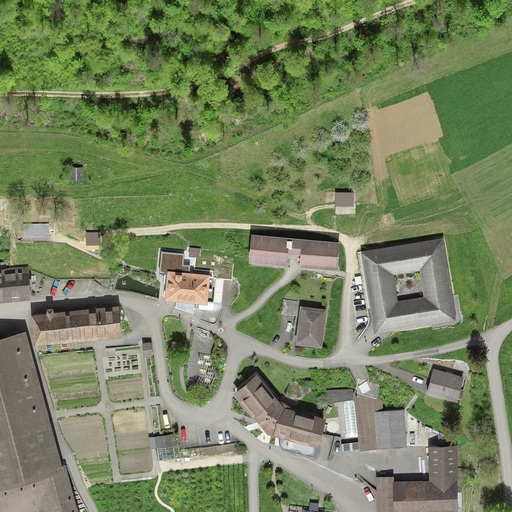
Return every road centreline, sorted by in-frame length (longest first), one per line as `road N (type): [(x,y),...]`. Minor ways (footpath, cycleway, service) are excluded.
road 1 (track): [(418,0),(187,87),(99,99),(0,96)]
road 2 (residential): [(0,311),(101,300),(148,308),(172,406),(214,410),(260,447)]
road 3 (unclassified): [(511,323),(492,355),(511,511)]
